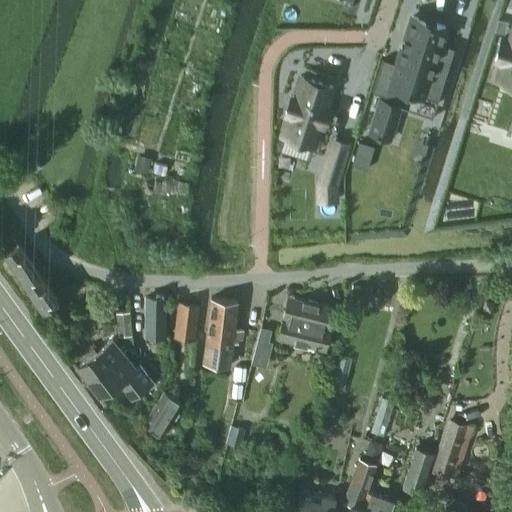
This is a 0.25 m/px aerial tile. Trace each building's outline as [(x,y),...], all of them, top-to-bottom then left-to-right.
[(379,98),(369,132),(390,138),(400,105),(398,105),(403,89),(437,100),(454,47),(439,43),(445,26),(412,16),(397,63),(382,58),(372,91),(384,95),(382,100),(379,98)] [(501,37),(494,60),(501,62),(496,79),(511,83),(511,27),(508,39),(501,37)] [(288,114),(281,135),(314,145),(320,124),(323,125),(329,108),(326,107),(332,86),(300,76),(293,96),(290,96),(285,113),(288,114)] [(162,159),(150,157),(148,168),(148,169),(160,171),(162,159)] [(325,158),(318,181),(318,184),(335,184),(342,163),(325,158)] [(183,163),(167,160),(166,171),(181,174),(183,163)] [(12,236),(3,243),(8,251),(3,254),(6,259),(7,259),(31,295),(46,285),(39,274),(46,269),(30,248),(24,252),(18,244),(12,236)] [(46,285),(31,295),(43,312),(58,302),(46,285)] [(145,337),(164,337),(164,297),(145,297),(145,337)] [(229,365),(232,341),(237,342),(237,338),(242,338),(243,329),(234,328),(237,300),(211,297),(203,362),(229,365)] [(277,336),(324,348),(334,307),(295,297),(292,313),(284,311),(277,336)] [(178,301),(175,328),(186,330),(185,338),(194,339),(198,303),(178,301)] [(119,336),(128,346),(131,345),(129,311),(115,312),(117,336),(119,336)] [(254,344),(263,347),(268,332),(259,329),(254,344)] [(77,368),(87,382),(123,352),(126,349),(123,346),(120,348),(112,338),(96,352),(93,349),(80,360),(83,363),(77,368)] [(117,381),(130,397),(152,379),(138,363),(134,366),(123,352),(87,382),(98,396),(117,381)] [(143,424),(162,436),(182,402),(163,391),(143,424)] [(446,423),(431,469),(450,475),(464,429),(446,423)] [(401,489),(419,494),(433,451),(415,445),(401,489)] [(359,458),(343,504),(349,506),(359,509),(359,508),(366,487),(367,487),(375,464),(359,458)] [(296,511),(331,511),(334,497),(301,490),(296,511)] [(363,510),(362,511),(389,511),(393,501),(366,492),(360,509),(363,510)]
